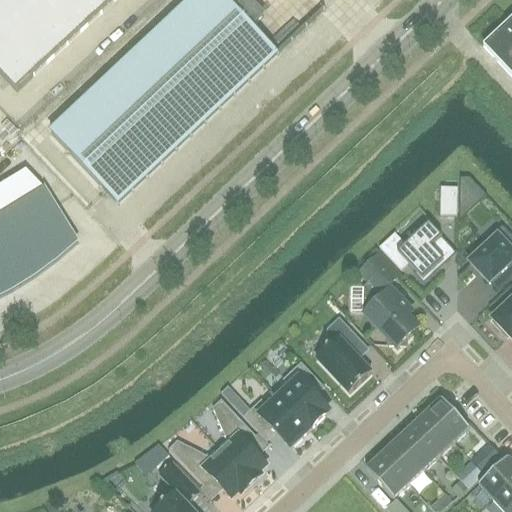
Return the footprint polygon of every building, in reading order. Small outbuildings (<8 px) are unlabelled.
[(116,0),(0,0),(0,74),(16,93),(116,0)] [(227,0),(193,0),(51,135),(117,205),(278,54),(252,27),(263,16),(248,0),(237,10),(227,0)] [(511,77),(511,19),(483,47),(511,77)] [(0,296),(10,291),(33,277),(55,261),(76,243),(43,189),(27,172),(0,188),(0,296)] [(471,183),(462,183),(461,222),(486,198),(471,183)] [(457,218),(457,189),(440,189),(440,218),(457,218)] [(429,225),(397,254),(416,273),(414,275),(424,286),(440,270),(437,267),(450,256),(438,243),(442,239),(429,225)] [(511,239),(501,228),(486,242),(489,244),(468,264),(489,285),(506,269),(511,275),(511,239)] [(362,314),(387,340),(387,348),(394,348),(397,351),(400,348),(407,348),(407,341),(418,330),(407,319),(412,314),(387,287),(396,279),(376,259),(360,275),(368,284),(364,288),(362,314)] [(511,298),(511,297),(498,309),(502,312),(493,321),(493,322),(491,324),(501,335),(504,333),(511,341),(511,298)] [(331,346),(317,360),(349,395),(371,375),(352,354),(362,345),(339,320),(327,331),(327,341),(331,346)] [(289,388),(279,399),(310,432),(329,414),(310,394),(320,384),(301,364),(283,381),(289,388)] [(310,432),(279,399),(268,409),(261,402),(243,419),(262,439),(272,429),(291,450),(310,432)] [(218,450),(252,487),(262,477),(259,474),(267,467),(248,447),(256,439),(221,402),(213,410),(226,442),(218,450)] [(426,416),(454,445),(469,431),(442,402),(426,416)] [(250,412),(243,404),(236,411),(243,419),(250,412)] [(426,416),(412,430),(439,459),(454,445),(426,416)] [(397,444),(424,473),(439,459),(412,430),(397,444)] [(252,487),(218,450),(209,458),(177,443),(169,451),(204,488),(212,480),(231,500),(239,493),(241,496),(252,487)] [(382,458),(409,487),(424,473),(397,444),(382,458)] [(159,447),(147,456),(158,467),(169,457),(159,447)] [(483,457),(492,467),(501,458),(492,449),(483,457)] [(382,458),(366,472),(394,501),(409,487),(382,458)] [(511,464),(508,460),(479,487),(493,503),(511,485),(511,464)] [(475,483),(482,476),(470,463),(456,477),(460,482),(467,490),(475,483)] [(176,492),(155,511),(190,511),(184,505),(186,503),(189,506),(199,496),(171,465),(160,475),(176,492)] [(467,490),(460,482),(451,491),(458,498),(467,490)] [(511,511),(511,485),(493,503),(501,511),(511,511)] [(436,503),(444,511),(452,503),(445,495),(436,503)]
